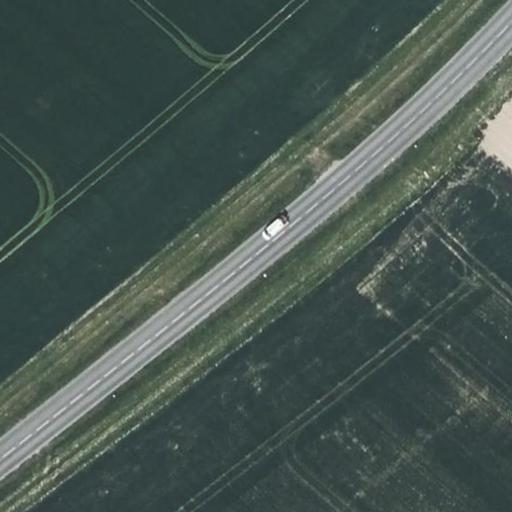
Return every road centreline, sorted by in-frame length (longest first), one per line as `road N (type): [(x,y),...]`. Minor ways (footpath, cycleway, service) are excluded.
road 1 (secondary): [(0,457),(326,194),(511,18)]
road 2 (track): [(0,507),(468,136),(511,88)]
road 3 (track): [(464,0),(405,64),(0,399)]
